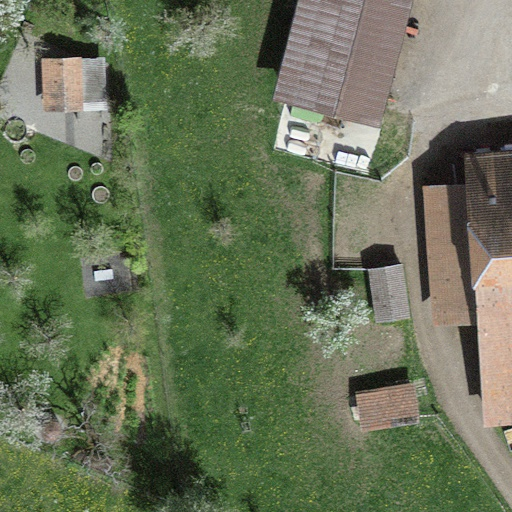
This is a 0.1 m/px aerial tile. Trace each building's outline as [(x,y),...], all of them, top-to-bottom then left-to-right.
[(309,0),(286,92),(364,112),(393,0),(309,0)] [(47,60),(49,107),(100,106),(98,58),(47,60)] [(511,188),(434,194),(442,312),(480,309),(486,410),(511,407),(511,188)] [(400,265),(370,269),(377,318),(407,314),(400,265)] [(364,394),(368,422),(410,416),(406,388),(364,394)]
